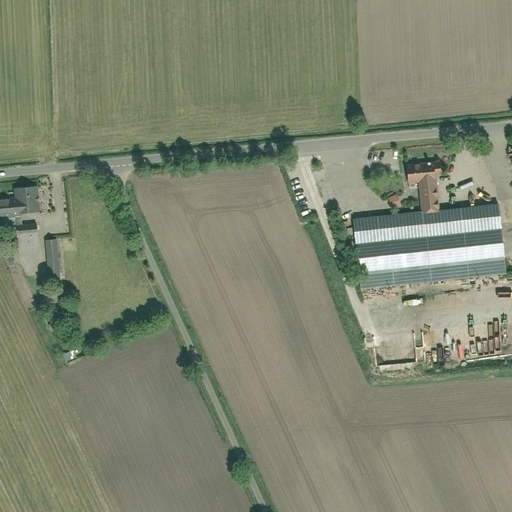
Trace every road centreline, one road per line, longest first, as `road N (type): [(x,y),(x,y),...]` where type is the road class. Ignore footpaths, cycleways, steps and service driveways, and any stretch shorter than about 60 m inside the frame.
road 1 (unclassified): [(105,166),(511,125)]
road 2 (residential): [(265,511),(105,166)]
